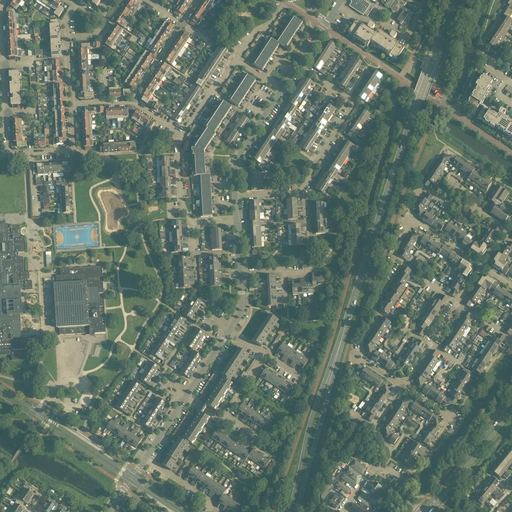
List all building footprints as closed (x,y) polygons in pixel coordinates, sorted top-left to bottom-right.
[(51,9),(56,0),(50,0),(47,6),(51,9)] [(56,0),(51,9),(56,11),(56,12),(60,5),(61,4),(58,2),(59,0),(56,0)] [(126,0),(128,1),(126,4),(136,10),(139,6),(130,0),(126,0)] [(176,0),(175,2),(174,3),(177,5),(185,10),(188,6),(180,0),(178,0),(176,0)] [(369,6),(370,5),(362,0),(353,0),(349,7),(363,16),(365,13),(368,15),(367,17),(373,8),(372,8),(369,6)] [(388,8),(393,0),(381,0),(381,1),(381,3),(382,3),(382,4),(385,5),(384,6),(388,9),(388,8)] [(395,12),(398,14),(398,15),(404,7),(405,5),(401,3),(402,2),(402,1),(401,0),(398,0),(397,0),(393,0),(388,8),(392,10),(391,11),(391,12),(392,13),(393,13),(394,13),(395,12)] [(9,6),(7,10),(12,11),(14,9),(16,10),(19,6),(11,1),(8,5),(9,6)] [(202,2),(199,7),(207,12),(210,14),(210,13),(211,12),(209,10),(210,8),(202,2)] [(123,6),(122,7),(133,15),(136,10),(126,4),(124,6),(123,6)] [(56,12),(56,11),(54,14),(58,18),(64,10),(61,8),(62,6),(60,5),(56,12)] [(181,14),(182,15),(185,10),(177,5),(174,10),(175,11),(173,13),(179,17),(181,14)] [(122,10),(120,13),(130,19),(133,15),(122,7),(121,9),(122,10)] [(199,7),(196,11),(204,17),(207,12),(199,7)] [(409,10),(404,7),(398,15),(398,14),(398,15),(398,18),(397,20),(399,21),(400,24),(405,28),(406,27),(409,23),(408,23),(411,18),(410,17),(413,13),(409,10)] [(501,10),(499,13),(501,15),(502,14),(503,15),(506,17),(509,19),(511,14),(504,9),(503,11),(501,10)] [(6,14),(6,20),(15,19),(15,14),(13,14),(12,11),(7,10),(7,14),(6,14)] [(196,11),(193,16),(201,21),(204,17),(196,11)] [(117,15),(116,16),(127,24),(130,19),(120,13),(118,15),(117,15)] [(124,29),(127,24),(116,16),(115,18),(116,19),(114,22),(124,29)] [(204,23),(201,21),(193,16),(190,21),(191,21),(189,24),(195,27),(196,25),(198,26),(200,23),(202,25),(203,24),(205,25),(207,23),(204,22),(204,23)] [(292,17),(290,21),(301,28),(303,30),(305,28),(302,26),(302,27),(301,26),(302,23),(303,23),(293,16),(292,17)] [(500,19),(499,21),(502,23),(502,24),(511,30),(511,29),(510,28),(511,25),(511,20),(509,19),(506,17),(504,20),(506,21),(505,22),(500,19)] [(165,22),(162,27),(170,32),(173,27),(172,27),(174,24),(169,21),(167,23),(165,22)] [(290,21),(287,25),(297,32),(299,29),(300,30),(299,31),(301,33),(303,31),(300,29),(301,28),(290,21)] [(392,57),(396,60),(404,49),(401,46),(400,48),(391,42),(391,41),(392,41),(394,40),(396,36),(392,33),(390,37),(389,37),(388,38),(384,35),(383,37),(380,34),(381,33),(378,31),(375,35),(374,34),(374,35),(375,35),(374,36),(369,32),(370,31),(372,31),(374,27),(370,24),(368,28),(367,28),(366,28),(362,26),(361,27),(358,25),(359,24),(356,22),(348,34),(352,36),(353,35),(355,37),(354,38),(365,45),(366,44),(368,46),(370,43),(374,46),(375,45),(377,46),(376,47),(387,54),(388,53),(393,56),(392,57)] [(498,22),(497,24),(501,27),(500,29),(499,28),(497,31),(505,36),(509,30),(510,31),(511,30),(502,24),(498,22)] [(50,25),(51,42),(60,41),(59,25),(58,25),(50,25)] [(112,30),(120,35),(123,31),(115,25),(112,30)] [(287,25),(284,30),(295,37),(295,36),(298,38),(299,36),(297,35),(296,36),(295,35),(297,32),(287,25)] [(167,37),(170,32),(162,27),(159,31),(167,37)] [(112,30),(109,34),(117,40),(120,35),(112,30)] [(284,30),(281,34),(291,40),(293,38),(294,38),(294,39),(296,41),(297,39),(295,37),(284,30)] [(159,31),(156,36),(164,41),(167,37),(159,31)] [(182,33),(179,38),(187,43),(190,38),(188,37),(190,35),(185,31),(183,34),(182,33)] [(491,33),(490,35),(493,37),(502,43),(503,43),(501,42),(505,36),(497,31),(495,33),(497,34),(496,36),(491,33)] [(109,34),(106,39),(114,44),(118,47),(121,42),(117,40),(109,34)] [(281,34),(278,38),(290,46),(290,45),(292,47),(293,45),(291,43),(291,44),(289,43),(291,40),(281,34)] [(156,36),(153,40),(161,46),(164,41),(156,36)] [(490,41),(488,44),(496,49),(500,43),(501,44),(502,43),(493,37),(493,38),(489,36),(488,38),(492,41),(491,42),(490,41)] [(179,38),(176,42),(184,48),(187,43),(179,38)] [(268,41),(267,43),(278,50),(279,50),(281,51),(282,49),(280,48),(279,49),(278,48),(279,45),(280,45),(276,42),(270,38),(269,39),(268,41)] [(276,42),(280,45),(279,45),(283,48),(285,49),(287,46),(289,47),(288,48),(290,49),(292,48),(289,46),(290,46),(278,38),(276,42)] [(111,49),(114,44),(106,39),(103,44),(111,49)] [(325,40),(326,41),(328,42),(326,45),(334,50),(335,48),(339,50),(340,48),(326,39),(325,40)] [(153,40),(150,45),(160,51),(161,49),(159,48),(161,46),(153,40)] [(51,42),(52,58),(61,57),(60,41),(51,42)] [(176,42),(173,47),(181,52),(184,48),(176,42)] [(267,43),(264,47),(274,53),(276,51),(277,52),(276,53),(279,54),(280,52),(278,51),(278,50),(267,43)] [(159,53),(160,51),(150,45),(147,49),(155,55),(157,52),(159,53)] [(230,58),(231,56),(226,53),(228,50),(220,45),(217,49),(230,58)] [(332,52),(334,50),(326,45),(324,48),(322,46),(321,48),(334,57),(336,55),(332,52)] [(173,47),(170,51),(178,57),(181,52),(173,47)] [(264,47),(261,51),(272,59),(273,58),(275,60),(276,58),(274,56),(273,57),(272,56),(274,53),(264,47)] [(322,51),(320,53),(328,59),(330,57),(333,59),(334,57),(321,48),(320,49),(322,51)] [(217,49),(214,54),(222,59),(224,56),(228,59),(230,58),(217,49)] [(17,52),(8,52),(8,58),(9,57),(10,61),(16,60),(16,57),(18,57),(21,57),(21,51),(17,52)] [(146,51),(143,56),(152,63),(154,61),(152,59),(154,57),(146,51)] [(166,53),(165,55),(175,61),(178,57),(170,51),(168,54),(166,53)] [(261,51),(258,55),(268,62),(270,59),(271,60),(271,61),(273,63),(274,61),(272,59),(261,51)] [(316,55),(315,56),(329,65),(330,63),(327,61),(328,59),(320,53),(318,56),(316,55)] [(221,62),(222,59),(214,54),(211,58),(224,66),(225,64),(221,62)] [(164,60),(172,66),(175,61),(165,55),(164,56),(166,58),(164,60)] [(258,55),(255,60),(267,67),(269,68),(271,66),(268,65),(267,66),(266,65),(268,62),(258,55)] [(143,56),(140,61),(148,66),(149,63),(151,65),(152,63),(143,56)] [(329,65),(315,56),(314,58),(316,59),(314,62),(323,67),(324,65),(327,68),(329,65)] [(362,63),(354,57),(351,62),(363,70),(365,68),(360,65),(362,63)] [(211,58),(209,62),(217,67),(218,65),(223,68),(224,66),(211,58)] [(255,60),(253,64),(263,71),(265,68),(266,68),(265,70),(267,71),(269,69),(266,68),(267,67),(255,60)] [(140,61),(137,65),(145,70),(148,66),(140,61)] [(215,70),(217,67),(209,62),(206,66),(218,75),(219,73),(215,70)] [(321,70),(323,67),(314,62),(312,65),(310,63),(309,65),(323,74),(325,72),(321,70)] [(358,69),(362,72),(363,70),(351,62),(348,66),(356,72),(358,69)] [(159,64),(157,66),(167,72),(170,68),(162,63),(160,65),(159,64)] [(137,65),(134,70),(142,75),(145,70),(137,65)] [(346,65),(343,69),(345,70),(358,79),(359,77),(355,74),(356,72),(348,66),(346,65)] [(158,69),(156,72),(164,77),(167,72),(157,66),(156,68),(158,69)] [(206,66),(203,71),(211,76),(213,74),(217,76),(218,75),(206,66)] [(134,70),(131,74),(139,79),(142,75),(134,70)] [(342,74),(350,80),(352,77),(357,80),(358,79),(345,70),(342,74)] [(367,72),(379,81),(382,76),(374,71),(372,73),(368,70),(367,72)] [(209,78),(211,76),(203,71),(200,75),(213,83),(214,81),(209,78)] [(9,73),(10,89),(20,88),(19,72),(17,72),(10,73),(9,73)] [(156,72),(153,76),(161,81),(164,77),(156,72)] [(376,85),(379,81),(367,72),(366,74),(370,77),(368,79),(376,85)] [(131,74),(128,79),(136,84),(139,79),(131,74)] [(246,74),(243,79),(254,86),(257,87),(258,86),(255,84),(255,85),(253,84),(255,81),(246,74)] [(353,85),(349,82),(350,80),(342,74),(340,79),(352,87),(353,85)] [(200,75),(197,79),(199,81),(205,85),(207,82),(211,85),(213,83),(200,75)] [(469,102),(468,104),(477,110),(479,106),(480,106),(483,108),(484,108),(484,109),(480,114),(477,118),(483,122),(488,125),(493,129),(494,129),(495,127),(500,130),(506,134),(511,137),(511,138),(511,122),(504,117),(505,114),(504,113),(504,112),(503,112),(501,111),(499,114),(498,113),(497,115),(484,106),(482,105),(490,93),(488,92),(491,86),(490,85),(492,81),(483,75),(479,80),(475,86),(477,87),(474,92),(471,98),(468,101),(469,102)] [(153,76),(150,81),(158,86),(161,81),(153,76)] [(304,76),(301,81),(309,86),(311,83),(314,86),(315,84),(304,76)] [(128,79),(125,83),(127,85),(126,87),(128,88),(130,90),(132,88),(133,88),(136,84),(128,79)] [(205,85),(199,81),(197,79),(194,83),(202,88),(202,89),(203,89),(205,85)] [(243,79),(240,83),(250,90),(252,87),(253,88),(252,89),(255,90),(256,88),(254,87),(254,86),(243,79)] [(347,86),(351,89),(352,87),(340,79),(337,83),(345,89),(347,86)] [(361,81),(374,89),(376,85),(368,79),(367,82),(362,79),(361,81)] [(147,85),(155,90),(158,86),(150,81),(147,85)] [(193,86),(191,88),(199,93),(201,90),(204,92),(205,90),(203,89),(202,89),(202,88),(194,83),(191,81),(189,83),(193,86)] [(308,89),(309,86),(301,81),(298,85),(310,92),(311,91),(308,89)] [(371,93),(374,89),(361,81),(360,83),(364,85),(363,88),(371,93)] [(240,83),(237,87),(248,95),(249,94),(251,96),(252,94),(250,92),(249,93),(248,92),(250,90),(240,83)] [(147,85),(144,90),(152,95),(155,90),(147,85)] [(298,85),(296,89),(305,96),(307,93),(308,94),(310,92),(298,85)] [(237,87),(234,92),(244,98),(246,95),(247,96),(247,97),(249,99),(250,97),(248,95),(237,87)] [(355,89),(368,98),(371,93),(363,88),(361,90),(357,87),(355,89)] [(12,105),(19,105),(21,105),(20,88),(10,89),(11,105),(12,105)] [(186,88),(185,90),(199,99),(199,98),(197,96),(199,93),(191,88),(190,90),(186,88)] [(296,89),(293,93),(304,101),(305,99),(307,97),(305,96),(296,89)] [(365,102),(368,98),(355,89),(354,91),(359,94),(357,97),(365,102)] [(144,90),(141,94),(142,95),(149,99),(152,95),(144,90)] [(187,94),(186,96),(194,101),(195,99),(198,100),(199,99),(185,90),(184,92),(187,94)] [(234,92),(231,96),(243,103),(245,104),(247,102),(244,101),(244,102),(242,101),(244,98),(234,92)] [(293,93),(290,98),(301,105),(303,103),(304,101),(293,93)] [(141,101),(149,106),(152,101),(149,99),(142,95),(141,97),(143,98),(141,101)] [(181,96),(179,98),(193,107),(194,106),(192,105),(194,101),(186,96),(184,98),(181,96)] [(231,96),(228,100),(238,107),(240,104),(242,105),(241,106),(243,107),(245,105),(242,104),(243,103),(231,96)] [(182,103),(180,105),(188,110),(190,107),(192,109),(193,107),(179,98),(178,100),(182,103)] [(290,98),(287,102),(289,103),(300,111),(298,109),(299,108),(301,105),(290,98)] [(152,101),(149,106),(157,111),(159,108),(161,110),(162,108),(152,101)] [(222,101),(219,106),(230,113),(233,114),(234,113),(231,111),(231,112),(230,111),(232,108),(222,101)] [(333,114),(336,109),(324,102),(323,104),(326,106),(324,108),(333,114)] [(289,103),(286,108),(294,113),(296,111),(299,113),(300,111),(289,103)] [(175,105),(174,107),(188,116),(188,114),(186,113),(188,110),(180,105),(179,107),(175,105)] [(219,106),(216,110),(226,117),(228,114),(229,115),(228,116),(231,117),(232,115),(230,114),(230,113),(219,106)] [(318,111),(330,118),(333,114),(324,108),(321,106),(320,109),(318,111)] [(124,107),(122,107),(123,119),(128,118),(128,116),(130,116),(132,110),(128,110),(128,109),(124,109),(124,107)] [(176,111),(175,113),(182,119),(184,116),(186,117),(188,116),(174,107),(172,109),(176,111)] [(360,113),(368,119),(370,117),(373,119),(375,117),(361,107),(359,109),(362,111),(360,113)] [(286,108),(283,112),(295,119),(296,118),(293,116),(294,113),(286,108)] [(131,119),(136,122),(143,112),(141,111),(139,113),(137,111),(136,112),(132,110),(130,116),(133,117),(131,119)] [(216,110),(213,114),(224,122),(225,121),(227,123),(228,121),(226,119),(225,120),(224,119),(226,117),(216,110)] [(317,116),(327,122),(330,118),(318,111),(317,113),(319,113),(317,116)] [(144,113),(143,112),(136,122),(140,125),(146,117),(143,115),(144,113)] [(293,121),(295,119),(283,112),(281,116),(289,122),(291,119),(293,121)] [(182,119),(175,113),(173,116),(170,113),(168,116),(182,125),(183,123),(180,122),(182,119)] [(367,121),(368,119),(360,113),(358,116),(356,115),(355,116),(369,125),(370,123),(367,121)] [(213,114),(210,119),(220,125),(222,122),(223,123),(223,124),(225,126),(226,124),(224,122),(213,114)] [(237,115),(236,117),(238,118),(238,119),(246,124),(249,120),(243,116),(241,114),(239,116),(237,115)] [(278,120),(289,128),(290,126),(287,124),(289,122),(281,116),(278,120)] [(314,117),(313,119),(316,121),(324,127),(327,122),(317,116),(315,118),(314,117)] [(367,128),(369,125),(355,116),(354,118),(356,119),(354,122),(363,127),(364,125),(367,128)] [(19,120),(19,117),(13,117),(13,120),(12,121),(12,126),(22,125),(21,120),(19,120)] [(140,125),(145,128),(152,118),(150,117),(148,119),(146,117),(140,125)] [(153,119),(152,118),(145,128),(150,131),(155,123),(152,121),(153,119)] [(235,118),(234,120),(236,121),(235,123),(243,128),(246,124),(238,119),(237,119),(235,118)] [(210,119),(207,123),(219,130),(221,131),(223,129),(220,128),(219,129),(218,128),(220,125),(210,119)] [(288,130),(289,128),(278,120),(275,125),(283,130),(285,128),(288,130)] [(313,126),(326,134),(327,132),(322,129),(324,127),(316,121),(313,126)] [(361,130),(363,127),(354,122),(352,125),(350,124),(349,125),(363,134),(364,132),(361,130)] [(207,123),(204,127),(206,128),(214,134),(215,134),(216,131),(218,132),(217,133),(219,134),(221,132),(218,131),(219,130),(207,123)] [(232,123),(230,125),(232,126),(232,127),(240,133),(243,128),(235,123),(234,125),(232,123)] [(275,125),(272,129),(280,135),(282,136),(285,132),(283,130),(275,125)] [(362,136),(363,134),(349,125),(348,126),(350,128),(348,131),(357,136),(358,134),(362,136)] [(230,126),(228,128),(230,129),(229,131),(237,137),(240,133),(232,127),(231,127),(230,126)] [(310,130),(318,135),(320,133),(325,136),(326,134),(313,126),(310,130)] [(206,128),(203,132),(214,140),(215,139),(217,141),(218,139),(216,138),(215,139),(214,138),(216,135),(215,134),(214,134),(206,128)] [(271,131),(269,133),(277,139),(279,136),(280,135),(272,129),(271,131)] [(307,134),(320,142),(321,141),(317,138),(318,135),(310,130),(307,134)] [(226,132),(225,134),(226,135),(227,136),(235,141),(237,137),(229,131),(228,133),(226,132)] [(355,138),(357,136),(348,131),(347,133),(344,132),(343,134),(357,143),(359,141),(355,138)] [(203,132),(200,137),(210,143),(212,141),(213,142),(215,144),(216,142),(214,140),(203,132)] [(277,139),(269,133),(267,136),(263,133),(262,135),(274,143),(277,139)] [(31,147),(34,146),(34,148),(40,147),(39,138),(39,134),(34,135),(34,140),(31,140),(31,147)] [(320,142),(307,134),(305,138),(313,144),(314,141),(319,144),(320,142)] [(224,135),(223,137),(225,138),(223,140),(224,140),(232,145),(235,141),(227,136),(226,136),(224,135)] [(271,148),(274,143),(262,135),(261,137),(265,140),(263,142),(271,148)] [(200,137),(197,141),(209,148),(211,149),(212,148),(210,146),(209,147),(208,146),(210,143),(200,137)] [(45,138),(39,138),(40,147),(45,147),(45,146),(49,146),(48,139),(45,140),(45,138)] [(302,143),(314,151),(315,149),(311,146),(313,144),(305,138),(302,143)] [(91,147),(93,147),(93,141),(83,142),(84,147),(85,147),(85,151),(91,150),(91,147)] [(193,149),(191,149),(192,152),(192,156),(193,161),(206,160),(206,159),(209,159),(209,157),(206,157),(206,159),(205,159),(205,155),(204,152),(205,150),(206,149),(207,150),(207,151),(209,152),(211,151),(208,149),(209,148),(197,141),(193,147),(193,149)] [(340,141),(339,143),(352,151),(354,147),(346,141),(345,144),(340,141)] [(269,152),(271,148),(263,142),(262,145),(257,142),(256,143),(269,152)] [(255,145),(259,148),(258,151),(266,156),(269,152),(256,143),(255,145)] [(309,150),(313,153),(314,151),(302,143),(299,147),(307,152),(309,150)] [(349,155),(352,151),(339,143),(338,144),(342,147),(341,150),(349,155)] [(103,144),(103,146),(100,147),(100,153),(104,153),(104,154),(109,153),(108,144),(103,144)] [(339,152),(335,149),(333,151),(346,159),(349,155),(341,150),(339,152)] [(263,160),(266,156),(258,151),(256,153),(252,150),(250,152),(263,160)] [(343,164),(346,159),(333,151),(332,153),(337,156),(335,158),(343,164)] [(260,165),(263,160),(250,152),(249,154),(254,157),(252,159),(258,163),(260,165)] [(450,163),(452,165),(456,158),(453,156),(452,157),(451,156),(447,157),(448,164),(450,163)] [(441,158),(439,161),(445,166),(447,164),(448,164),(447,157),(443,158),(442,159),(441,158)] [(333,161),(329,158),(328,160),(340,168),(343,164),(335,158),(333,161)] [(456,158),(452,165),(453,165),(452,166),(456,169),(461,161),(456,158)] [(337,173),(340,168),(328,160),(326,162),(331,164),(329,167),(331,169),(337,173)] [(439,161),(435,166),(443,171),(445,168),(445,167),(445,166),(439,161)] [(460,170),(461,171),(465,164),(461,161),(456,169),(459,171),(460,170)] [(71,172),(70,167),(68,167),(68,163),(62,164),(63,173),(68,173),(68,172),(71,172)] [(461,172),(465,175),(470,167),(465,164),(461,171),(462,171),(461,172)] [(435,166),(432,170),(439,175),(440,174),(441,174),(443,171),(435,166)] [(337,173),(331,169),(329,167),(328,169),(327,171),(335,177),(336,174),(337,173)] [(469,176),(470,176),(470,177),(474,171),(475,170),(470,167),(465,175),(468,177),(469,176)] [(432,170),(429,175),(437,180),(439,177),(439,176),(439,175),(432,170)] [(327,171),(324,176),(332,181),(333,179),(336,181),(338,179),(335,177),(327,171)] [(470,176),(466,181),(471,185),(478,174),(474,171),(470,177),(470,176)] [(471,185),(476,187),(483,177),(478,174),(471,185)] [(429,175),(426,180),(428,181),(425,186),(427,188),(431,183),(433,184),(434,183),(435,183),(437,180),(429,175)] [(324,176),(321,180),(332,187),(333,186),(330,184),(332,181),(324,176)] [(476,187),(480,190),(487,180),(483,177),(476,187)] [(331,189),(332,187),(321,180),(318,184),(326,190),(328,187),(331,189)] [(487,180),(480,190),(485,194),(486,193),(491,185),(492,183),(487,180)] [(325,192),(326,190),(318,184),(315,189),(321,193),(326,196),(327,194),(325,192)] [(492,203),(491,205),(492,205),(492,207),(491,208),(493,209),(490,213),(504,223),(511,211),(511,210),(502,204),(509,194),(497,186),(488,200),(492,203)] [(418,202),(418,203),(425,207),(426,206),(427,206),(431,200),(426,197),(424,199),(421,197),(418,202)] [(416,207),(417,212),(424,210),(424,209),(425,207),(418,203),(416,206),(417,206),(416,207)] [(60,209),(57,209),(58,214),(57,214),(57,216),(61,216),(61,214),(70,213),(70,208),(60,209)] [(424,212),(424,210),(417,212),(418,216),(419,217),(419,218),(422,220),(426,213),(424,212)] [(422,220),(426,223),(431,215),(428,213),(428,214),(426,213),(422,220)] [(435,217),(431,215),(426,223),(431,226),(435,219),(434,218),(435,217)] [(435,227),(436,228),(441,221),(436,218),(435,219),(431,226),(434,228),(435,227)] [(445,224),(441,221),(436,228),(437,229),(436,230),(440,232),(445,224)] [(24,252),(23,238),(19,239),(19,230),(12,230),(12,226),(11,226),(11,225),(5,225),(5,224),(0,224),(0,296),(4,296),(4,299),(12,298),(12,297),(14,297),(14,298),(21,298),(21,290),(25,289),(25,291),(32,290),(32,281),(27,281),(27,279),(29,279),(29,272),(24,272),(23,257),(18,257),(18,253),(24,252)] [(454,227),(449,224),(444,231),(446,231),(445,232),(448,235),(454,227)] [(452,236),(454,237),(458,230),(454,227),(448,235),(452,237),(452,236)] [(487,230),(485,233),(493,238),(496,234),(497,234),(499,232),(494,228),(492,231),(489,229),(488,230),(487,230)] [(454,238),(457,241),(463,233),(458,230),(454,237),(455,238),(454,238)] [(467,236),(463,233),(457,241),(461,243),(461,242),(462,243),(466,237),(467,237),(467,236)] [(484,237),(483,238),(490,243),(493,238),(485,233),(483,237),(484,237)] [(419,235),(415,235),(416,242),(418,242),(420,243),(424,236),(421,234),(421,235),(419,235)] [(409,237),(407,240),(414,244),(415,242),(416,242),(415,235),(411,236),(410,237),(409,237)] [(462,243),(461,245),(466,248),(470,241),(472,238),(468,235),(467,236),(467,237),(466,237),(462,243)] [(421,245),(424,247),(429,239),(424,236),(420,243),(421,244),(421,245)] [(487,248),(490,243),(483,238),(482,239),(481,239),(479,242),(486,247),(487,248)] [(434,242),(429,239),(424,247),(427,249),(428,248),(429,249),(434,242)] [(407,240),(404,244),(412,250),(414,246),(413,246),(414,244),(407,240)] [(471,242),(470,241),(466,248),(470,251),(471,250),(475,243),(472,241),(471,242)] [(430,251),(433,253),(438,245),(434,242),(429,249),(430,250),(430,251)] [(485,250),(486,247),(479,242),(478,245),(475,243),(471,250),(473,252),(472,253),(477,257),(478,255),(482,254),(483,255),(486,250),(485,250)] [(409,253),(412,250),(404,244),(401,249),(403,251),(407,254),(408,253),(408,252),(409,253)] [(504,245),(501,250),(508,255),(509,254),(511,250),(511,246),(508,244),(507,247),(504,245)] [(442,248),(438,245),(433,253),(436,255),(437,254),(438,255),(440,253),(439,253),(442,248)] [(440,255),(443,257),(448,249),(444,246),(442,248),(439,253),(440,253),(440,254),(440,255)] [(449,259),(450,258),(452,253),(453,253),(448,249),(443,257),(447,259),(449,259)] [(498,255),(506,260),(508,256),(507,256),(508,255),(501,250),(498,255)] [(403,251),(400,256),(405,260),(406,260),(409,262),(413,257),(408,253),(407,254),(403,251)] [(459,262),(461,259),(454,255),(452,253),(450,258),(451,259),(450,261),(450,262),(456,266),(457,266),(459,268),(461,263),(459,262)] [(504,262),(506,260),(498,255),(497,257),(495,256),(492,261),(493,262),(494,266),(493,268),(498,271),(499,269),(501,271),(507,264),(504,262)] [(462,262),(461,263),(459,268),(458,269),(460,271),(459,273),(466,278),(467,276),(469,277),(471,273),(472,272),(471,271),(470,267),(471,266),(466,262),(465,264),(462,262)] [(507,264),(501,271),(506,275),(507,273),(510,268),(510,267),(509,267),(510,266),(507,264)] [(95,337),(95,334),(106,334),(105,313),(100,313),(99,307),(104,307),(104,298),(99,298),(99,293),(104,293),(102,267),(60,269),(61,276),(56,276),(56,284),(55,284),(57,316),(58,328),(59,328),(59,335),(85,334),(85,336),(90,335),(95,337)] [(405,267),(401,272),(402,273),(408,276),(411,271),(405,267)] [(410,278),(408,276),(402,273),(399,277),(406,282),(407,281),(408,281),(410,278)] [(457,277),(457,278),(463,283),(466,278),(459,273),(456,277),(457,277)] [(405,283),(406,282),(399,277),(396,282),(397,283),(398,283),(404,287),(406,284),(405,283)] [(489,290),(494,283),(491,281),(492,280),(487,277),(486,278),(483,279),(481,278),(478,283),(479,284),(478,286),(485,291),(487,289),(489,290)] [(455,279),(453,282),(460,288),(463,283),(457,278),(456,280),(455,279)] [(457,292),(460,288),(453,282),(450,286),(451,286),(450,288),(453,289),(451,292),(456,295),(458,293),(457,292)] [(497,287),(498,287),(499,286),(494,282),(494,283),(489,290),(492,292),(493,291),(494,292),(497,287)] [(408,290),(404,287),(398,283),(397,283),(395,287),(405,294),(408,290)] [(485,291),(478,286),(477,286),(474,290),(481,295),(482,294),(483,294),(485,291)] [(395,287),(392,292),(402,299),(405,294),(395,287)] [(499,288),(498,287),(497,287),(494,292),(492,295),(496,297),(496,296),(497,297),(502,290),(499,288)] [(474,290),(471,295),(479,300),(481,297),(480,296),(481,295),(474,290)] [(501,301),(506,293),(502,290),(497,297),(498,298),(498,299),(501,301)] [(392,292),(389,296),(399,303),(402,299),(392,292)] [(511,296),(506,293),(501,301),(505,303),(505,302),(506,303),(511,296)] [(437,300),(444,304),(447,299),(441,295),(437,300)] [(477,303),(479,300),(471,295),(468,299),(467,299),(466,301),(471,305),(472,302),(475,304),(476,303),(477,303)] [(0,328),(2,328),(2,323),(10,322),(11,334),(7,334),(8,339),(21,338),(20,314),(22,314),(22,305),(21,302),(21,298),(14,298),(14,297),(12,297),(12,298),(4,299),(4,296),(0,296),(0,328)] [(191,296),(189,300),(191,301),(199,307),(200,305),(205,308),(206,306),(194,297),(191,296)] [(389,296),(386,301),(396,308),(399,303),(389,296)] [(441,308),(444,304),(437,300),(436,299),(433,304),(440,308),(440,307),(441,308)] [(188,306),(201,314),(202,312),(198,309),(199,307),(191,301),(188,306)] [(276,301),(267,302),(267,307),(271,307),(272,311),(282,310),(282,304),(277,304),(276,301)] [(386,301),(383,305),(393,312),(396,308),(386,301)] [(433,304),(430,308),(438,314),(440,310),(439,310),(440,308),(433,304)] [(389,316),(390,317),(393,312),(383,305),(380,310),(378,309),(376,311),(388,318),(389,316)] [(185,310),(193,316),(195,313),(199,316),(201,314),(188,306),(185,310)] [(428,307),(425,311),(434,317),(434,316),(435,317),(438,314),(430,308),(428,307)] [(185,310),(182,314),(195,323),(196,321),(192,318),(193,316),(185,310)] [(424,317),(432,323),(434,319),(433,319),(434,317),(425,311),(422,316),(424,317)] [(464,318),(460,322),(468,327),(470,324),(470,323),(470,322),(468,320),(469,319),(470,318),(464,314),(463,317),(464,318)] [(183,323),(184,321),(176,315),(173,320),(186,328),(187,326),(183,323)] [(270,316),(264,324),(272,329),(274,327),(277,329),(279,326),(275,324),(277,321),(278,322),(278,321),(269,315),(270,316)] [(424,317),(421,322),(428,326),(428,325),(429,326),(432,323),(424,317)] [(391,323),(383,318),(380,323),(387,327),(389,329),(390,327),(389,327),(391,323)] [(186,328),(173,320),(170,324),(179,329),(180,327),(184,330),(186,328)] [(7,334),(11,334),(10,322),(2,323),(2,328),(0,328),(0,355),(11,355),(12,361),(33,360),(32,351),(39,351),(38,343),(37,343),(36,336),(30,336),(31,337),(24,338),(21,338),(8,339),(7,334)] [(418,327),(419,327),(426,332),(428,328),(427,328),(428,326),(421,322),(418,327)] [(460,322),(457,327),(464,331),(465,330),(466,331),(468,327),(460,322)] [(380,323),(377,327),(385,333),(387,329),(386,329),(387,327),(380,323)] [(179,329),(170,324),(168,328),(180,337),(181,334),(177,332),(179,329)] [(264,324),(258,333),(266,338),(268,335),(272,338),(273,335),(270,332),(272,329),(264,324)] [(282,335),(287,327),(283,324),(277,334),(279,335),(280,334),(282,335)] [(165,327),(163,331),(165,332),(173,338),(175,336),(179,338),(180,337),(168,328),(165,327)] [(377,327),(374,332),(381,336),(382,335),(382,336),(385,333),(377,327)] [(419,327),(415,333),(422,337),(426,332),(419,327)] [(457,327),(454,331),(465,338),(468,333),(464,331),(457,327)] [(195,331),(194,333),(202,339),(203,336),(207,338),(208,336),(195,328),(193,330),(195,331)] [(454,331),(451,336),(458,340),(462,342),(465,338),(454,331)] [(173,338),(165,332),(162,337),(175,345),(176,343),(172,340),(173,338)] [(374,332),(371,336),(379,342),(381,338),(380,338),(381,336),(374,332)] [(189,336),(202,345),(203,343),(200,341),(202,339),(194,333),(192,336),(190,334),(189,336)] [(253,341),(252,341),(261,347),(261,346),(262,344),(266,346),(268,343),(264,341),(266,338),(258,333),(253,341)] [(190,340),(188,342),(196,347),(198,345),(201,347),(202,345),(189,336),(188,338),(190,340)] [(379,342),(371,336),(368,341),(375,345),(376,344),(376,345),(379,342)] [(451,336),(449,340),(456,345),(459,342),(458,342),(458,340),(451,336)] [(175,345),(162,337),(159,341),(167,346),(169,344),(173,347),(175,345)] [(494,338),(491,342),(498,347),(498,346),(499,346),(503,340),(498,337),(497,338),(496,339),(494,338)] [(414,345),(420,349),(419,349),(420,350),(424,344),(421,342),(418,340),(414,345)] [(456,345),(449,340),(445,345),(444,344),(443,347),(448,350),(449,349),(450,348),(452,350),(453,348),(454,349),(456,345)] [(167,346),(159,341),(156,345),(169,354),(170,352),(166,349),(167,346)] [(366,346),(367,350),(374,349),(373,348),(375,345),(368,341),(366,344),(367,345),(366,346)] [(183,345),(191,350),(196,353),(198,352),(195,350),(196,347),(188,342),(187,344),(185,343),(183,345)] [(491,342),(488,347),(495,352),(498,349),(497,348),(498,347),(491,342)] [(287,346),(283,343),(274,356),(276,357),(279,353),(282,355),(287,346)] [(417,354),(419,349),(420,349),(414,345),(413,344),(412,346),(411,345),(409,348),(417,354)] [(169,354),(156,345),(154,349),(162,355),(163,352),(168,355),(169,354)] [(291,349),(287,346),(282,355),(284,356),(281,360),(283,362),(291,349)] [(488,347),(485,351),(492,356),(492,355),(493,355),(495,352),(488,347)] [(414,358),(417,354),(409,348),(406,352),(407,352),(407,354),(414,358)] [(154,349),(151,354),(149,357),(153,359),(155,356),(163,362),(165,360),(160,357),(162,355),(154,349)] [(243,360),(247,363),(249,360),(245,358),(247,355),(248,356),(248,355),(239,349),(238,349),(239,350),(234,358),(241,363),(243,360)] [(288,359),(290,360),(296,352),(291,349),(283,362),(285,363),(288,359)] [(374,349),(367,350),(368,355),(369,355),(368,356),(372,358),(372,359),(376,352),(374,351),(374,349)] [(201,359),(203,360),(204,358),(196,353),(191,350),(190,351),(193,353),(191,356),(199,361),(201,359)] [(433,350),(429,356),(430,356),(436,360),(440,355),(440,354),(438,354),(433,350)] [(482,350),(479,353),(482,355),(482,356),(490,361),(492,358),(491,357),(492,356),(485,351),(485,352),(482,350)] [(300,355),(296,352),(290,360),(292,362),(289,366),(291,367),(300,355)] [(377,353),(376,352),(372,359),(372,358),(371,359),(376,362),(381,354),(378,352),(377,353)] [(380,363),(381,364),(386,357),(381,354),(376,362),(379,364),(380,363)] [(403,357),(411,363),(414,358),(407,354),(406,355),(405,354),(403,357)] [(296,364),(299,366),(304,358),(300,355),(291,367),(293,369),(296,364)] [(197,363),(199,361),(191,356),(189,358),(186,356),(185,358),(198,367),(200,365),(197,363)] [(430,356),(427,361),(435,366),(437,363),(438,363),(440,361),(438,360),(437,361),(436,360),(430,356)] [(482,356),(479,360),(486,365),(486,364),(487,364),(489,361),(482,356)] [(386,357),(381,364),(382,365),(382,366),(385,368),(390,360),(386,357)] [(407,367),(411,363),(403,357),(401,361),(401,363),(407,367)] [(197,369),(198,367),(185,358),(184,360),(187,362),(185,364),(193,370),(195,367),(197,369)] [(238,369),(241,371),(243,369),(239,366),(241,363),(234,358),(228,367),(236,372),(238,369)] [(308,361),(304,358),(299,366),(301,367),(298,372),(300,373),(308,361)] [(390,371),(394,364),(393,363),(394,362),(390,360),(385,368),(390,371)] [(479,360),(476,365),(484,370),(486,367),(485,366),(486,365),(479,360)] [(427,361),(424,365),(431,370),(432,371),(435,366),(427,361)] [(151,362),(148,367),(156,372),(157,370),(162,373),(163,370),(151,362)] [(405,370),(407,367),(401,363),(399,365),(398,365),(399,372),(403,371),(404,370),(405,370)] [(192,372),(193,370),(185,364),(184,366),(181,364),(180,366),(179,366),(193,375),(194,373),(192,372)] [(394,364),(390,371),(393,373),(394,372),(395,373),(399,372),(398,365),(396,365),(394,364)] [(421,370),(429,375),(431,372),(431,371),(431,370),(424,365),(421,370)] [(484,370),(476,365),(473,369),(479,374),(480,373),(481,373),(484,370)] [(181,370),(179,373),(188,378),(189,376),(191,377),(193,375),(179,366),(178,368),(181,370)] [(148,367),(145,371),(157,379),(159,377),(154,374),(156,372),(148,367)] [(232,377),(236,380),(238,377),(234,375),(236,372),(228,367),(222,375),(221,375),(225,377),(230,381),(231,381),(230,380),(232,377)] [(268,371),(269,369),(267,367),(258,381),(260,382),(262,379),(264,381),(270,372),(268,371)] [(364,380),(369,372),(362,367),(359,372),(361,374),(360,376),(362,376),(361,377),(364,380)] [(470,376),(471,374),(464,369),(462,371),(461,370),(458,375),(469,382),(472,377),(470,376)] [(418,375),(419,375),(425,379),(426,378),(427,378),(429,375),(421,370),(418,375)] [(145,371),(142,375),(150,380),(152,378),(156,381),(157,379),(145,371)] [(215,371),(209,380),(212,381),(211,382),(213,383),(219,373),(215,371)] [(242,384),(247,375),(245,374),(246,373),(244,372),(238,381),(242,384)] [(272,374),(270,372),(264,381),(267,382),(265,385),(267,386),(275,373),(274,372),(272,374)] [(369,372),(364,380),(368,382),(368,381),(369,382),(374,375),(369,372)] [(273,386),(278,378),(276,377),(277,374),(275,373),(267,386),(268,388),(270,384),(273,386)] [(139,380),(149,386),(151,388),(153,386),(148,383),(150,380),(142,375),(139,380)] [(374,375),(369,382),(371,382),(370,383),(373,386),(378,378),(374,375)] [(417,384),(424,383),(424,381),(425,379),(419,375),(416,378),(417,378),(417,380),(417,384)] [(469,382),(458,375),(455,379),(466,386),(469,382)] [(230,381),(225,377),(206,405),(215,411),(215,410),(231,385),(232,385),(228,382),(230,381)] [(281,380),(278,378),(273,386),(275,388),(273,391),(275,392),(284,379),(282,377),(281,380)] [(378,378),(373,386),(377,388),(377,387),(379,388),(383,381),(378,378)] [(275,392),(274,393),(276,394),(279,390),(281,392),(287,384),(285,382),(286,380),(284,379),(275,392)] [(466,386),(455,379),(452,384),(463,391),(466,386)] [(145,389),(132,381),(130,385),(138,391),(139,388),(144,391),(145,389)] [(383,381),(379,388),(381,389),(381,391),(388,389),(387,385),(386,384),(386,383),(383,381)] [(290,383),(289,385),(287,384),(281,392),(284,393),(282,396),(284,397),(282,399),(286,402),(290,395),(287,393),(293,384),(290,383)] [(424,383),(417,384),(418,388),(420,389),(419,390),(422,392),(426,385),(424,384),(424,383)] [(463,391),(452,384),(449,389),(453,391),(460,395),(463,391)] [(130,385),(127,390),(139,398),(141,396),(136,393),(138,391),(130,385)] [(426,385),(422,392),(427,395),(432,388),(428,385),(428,386),(426,385)] [(432,388),(427,395),(430,398),(430,397),(432,397),(436,390),(432,388)] [(388,389),(381,391),(381,392),(380,394),(386,398),(389,395),(388,395),(388,393),(388,389)] [(124,394),(132,399),(134,397),(138,400),(139,398),(127,390),(124,394)] [(436,390),(432,397),(433,398),(432,399),(436,401),(441,393),(436,390)] [(451,396),(458,401),(461,396),(460,395),(453,391),(451,394),(452,395),(451,396)] [(121,392),(119,396),(122,398),(121,398),(134,406),(135,404),(130,401),(132,399),(124,394),(121,392)] [(441,393),(436,401),(440,404),(445,398),(443,397),(444,396),(441,393)] [(387,398),(386,398),(380,394),(379,395),(378,395),(376,398),(384,403),(387,398)] [(167,407),(168,405),(155,396),(154,398),(157,400),(155,402),(163,408),(165,405),(167,407)] [(448,399),(450,405),(454,404),(455,403),(456,404),(458,401),(451,396),(450,398),(448,399)] [(119,402),(126,407),(128,405),(132,408),(134,406),(121,398),(119,402)] [(384,403),(376,398),(374,401),(374,402),(374,403),(381,408),(384,403)] [(445,398),(440,404),(444,406),(444,405),(445,406),(450,405),(448,399),(447,399),(445,398)] [(411,409),(415,402),(412,400),(411,401),(410,400),(406,401),(407,408),(409,408),(411,409)] [(406,408),(407,408),(406,401),(402,402),(401,403),(400,403),(398,406),(404,410),(406,408)] [(119,402),(116,407),(128,415),(129,413),(125,410),(126,407),(119,402)] [(162,410),(163,408),(155,402),(154,405),(151,403),(149,405),(162,413),(164,411),(162,410)] [(381,408),(374,403),(373,402),(370,407),(377,412),(378,410),(378,411),(381,408)] [(411,411),(415,413),(420,405),(415,402),(411,409),(412,410),(411,411)] [(239,413),(242,415),(247,407),(242,404),(234,416),(236,418),(239,413)] [(161,415),(162,413),(149,405),(148,407),(151,409),(150,411),(158,416),(159,414),(161,415)] [(420,415),(424,408),(420,405),(415,413),(418,415),(419,414),(420,415)] [(404,410),(398,406),(394,410),(402,416),(404,412),(404,410)] [(251,410),(247,407),(242,415),(244,416),(241,421),(243,422),(251,410)] [(373,419),(374,417),(377,413),(376,413),(377,412),(370,407),(367,412),(369,413),(368,416),(373,419)] [(420,417),(424,419),(429,411),(424,408),(420,415),(421,416),(420,417)] [(183,441),(188,444),(189,443),(192,445),(193,444),(192,444),(208,419),(209,420),(209,419),(202,414),(203,413),(198,410),(196,412),(200,415),(183,441)] [(255,412),(251,410),(243,422),(245,423),(248,419),(250,420),(255,412)] [(400,419),(402,416),(394,410),(391,415),(398,419),(399,418),(400,419)] [(156,418),(158,416),(150,411),(148,413),(145,411),(144,413),(157,422),(158,420),(156,418)] [(429,421),(433,415),(434,414),(429,411),(424,419),(427,421),(428,420),(429,421)] [(260,415),(255,412),(250,420),(252,422),(250,426),(251,428),(260,415)] [(155,423),(157,422),(144,413),(143,415),(146,417),(144,419),(152,424),(153,422),(155,423)] [(264,418),(260,415),(251,428),(253,429),(256,425),(259,426),(264,418)] [(258,432),(259,433),(260,433),(261,432),(265,426),(268,421),(270,418),(266,415),(264,418),(259,426),(261,428),(260,428),(258,432)] [(398,419),(391,415),(388,419),(396,425),(399,421),(398,421),(398,419)] [(431,422),(431,424),(438,423),(437,418),(436,418),(437,417),(433,415),(429,421),(431,422)] [(111,421),(104,432),(108,435),(110,432),(118,420),(116,418),(113,423),(111,421)] [(150,427),(152,424),(144,419),(142,422),(139,420),(138,422),(151,430),(152,428),(150,427)] [(394,428),(396,425),(388,419),(385,424),(386,424),(392,429),(393,427),(394,428)] [(110,432),(114,435),(120,427),(117,425),(120,421),(118,420),(110,432)] [(432,425),(430,427),(437,432),(439,429),(438,428),(439,427),(438,423),(431,424),(432,425)] [(122,429),(120,427),(114,435),(119,438),(127,425),(125,424),(122,429)] [(392,429),(386,424),(384,427),(385,428),(384,429),(385,433),(391,432),(391,431),(392,429)] [(119,438),(123,440),(128,433),(126,431),(129,427),(127,425),(119,438)] [(179,426),(173,435),(177,437),(183,428),(181,427),(179,426)] [(428,428),(426,431),(434,437),(437,432),(430,427),(429,429),(428,428)] [(218,429),(209,442),(211,443),(213,440),(215,442),(221,434),(219,432),(220,430),(218,429)] [(131,434),(128,433),(123,440),(127,443),(135,431),(134,430),(131,434)] [(127,443),(131,446),(137,438),(135,437),(138,432),(135,431),(127,443)] [(426,431),(423,436),(430,441),(431,439),(432,440),(434,437),(426,431)] [(392,434),(391,432),(385,433),(385,438),(387,438),(386,439),(389,441),(394,435),(392,434)] [(223,435),(221,434),(215,442),(218,443),(216,446),(218,448),(226,435),(224,433),(223,435)] [(139,440),(137,438),(131,446),(136,449),(144,436),(142,435),(139,440)] [(228,436),(226,435),(218,448),(220,449),(222,446),(224,447),(229,439),(227,438),(228,436)] [(395,436),(394,435),(389,441),(389,442),(394,445),(399,437),(395,435),(395,436)] [(429,442),(430,441),(423,436),(420,441),(428,446),(430,442),(429,442)] [(174,448),(182,453),(184,450),(187,453),(189,450),(185,448),(187,445),(188,446),(189,445),(188,444),(183,441),(179,439),(180,440),(174,448)] [(231,441),(229,439),(224,447),(227,449),(225,452),(226,453),(235,440),(233,439),(231,441)] [(237,442),(235,440),(226,453),(228,454),(230,451),(233,453),(238,445),(236,444),(237,442)] [(419,452),(422,448),(412,441),(409,445),(419,452)] [(240,447),(238,445),(233,453),(235,455),(233,458),(235,459),(243,446),(241,445),(240,447)] [(419,452),(409,445),(406,450),(416,457),(419,452)] [(245,447),(243,446),(235,459),(237,460),(239,457),(241,459),(246,451),(244,449),(245,447)] [(168,457),(176,462),(178,459),(182,461),(183,459),(180,456),(182,453),(174,448),(168,457)] [(254,448),(252,451),(252,452),(245,461),(247,463),(249,460),(251,461),(257,454),(254,452),(256,450),(254,448)] [(248,452),(246,451),(241,459),(243,460),(241,463),(243,465),(245,461),(252,452),(252,451),(250,450),(248,452)] [(416,457),(406,450),(403,454),(413,461),(416,457)] [(189,464),(195,454),(191,451),(184,462),(186,463),(186,462),(189,464)] [(257,454),(251,461),(254,463),(252,466),(254,467),(262,454),(260,453),(259,455),(257,454)] [(264,456),(262,454),(254,467),(256,469),(258,466),(260,467),(265,459),(263,458),(264,456)] [(413,461),(403,454),(400,459),(401,460),(400,462),(407,467),(408,465),(410,466),(413,461)] [(511,459),(506,455),(503,459),(511,466),(511,463),(511,459)] [(176,470),(178,467),(174,465),(176,462),(168,457),(163,465),(162,464),(162,465),(171,471),(171,470),(172,467),(176,470)] [(262,473),(271,460),(269,459),(267,461),(265,459),(260,467),(262,469),(260,472),(262,473)] [(511,466),(503,459),(499,463),(507,470),(508,468),(511,470),(511,466)] [(354,460),(350,467),(362,475),(365,470),(358,465),(360,463),(354,460)] [(499,463),(496,468),(508,478),(510,475),(505,472),(507,470),(499,463)] [(184,480),(186,481),(189,477),(191,478),(197,470),(192,467),(184,480)] [(360,476),(348,468),(345,473),(356,481),(360,476)] [(508,478),(496,468),(492,472),(500,478),(502,476),(506,480),(508,478)] [(201,473),(197,470),(191,478),(193,480),(191,484),(193,485),(201,473)] [(201,473),(193,485),(195,487),(197,483),(200,484),(205,476),(201,473)] [(343,475),(339,480),(352,489),(356,484),(343,475)] [(210,479),(205,476),(200,484),(202,486),(199,490),(201,491),(210,479)] [(492,478),(489,482),(496,488),(499,485),(500,486),(502,484),(499,482),(498,483),(492,478)] [(210,479),(201,491),(203,492),(206,488),(208,490),(214,482),(210,479)] [(381,491),(368,481),(364,488),(377,497),(381,491)] [(218,484),(214,482),(208,490),(211,491),(208,495),(210,497),(218,484)] [(350,491),(338,482),(334,487),(347,496),(350,491)] [(496,488),(489,482),(485,486),(493,492),(494,491),(496,488)] [(21,493),(22,494),(31,500),(34,494),(30,491),(31,489),(24,484),(22,487),(24,488),(21,493)] [(218,484),(210,497),(212,498),(214,494),(217,496),(222,487),(218,484)] [(322,493),(321,498),(324,500),(332,488),(330,486),(328,485),(322,493)] [(485,486),(482,490),(489,497),(492,493),(493,495),(495,493),(494,491),(493,492),(485,486)] [(216,501),(218,502),(218,503),(224,494),(227,490),(222,487),(217,496),(219,497),(216,501)] [(486,501),(487,500),(489,497),(482,490),(479,488),(476,492),(478,495),(486,501)] [(375,498),(365,490),(361,495),(371,504),(375,498)] [(343,499),(335,493),(328,503),(335,509),(343,499)] [(28,505),(31,500),(22,494),(19,499),(16,497),(14,500),(16,501),(21,504),(23,502),(28,505)] [(218,503),(218,502),(215,507),(217,508),(220,504),(223,505),(228,497),(224,494),(218,503)] [(488,501),(487,500),(486,501),(478,495),(475,499),(474,499),(472,501),(480,507),(485,502),(486,503),(488,501)] [(368,505),(357,496),(354,500),(359,504),(358,506),(366,511),(368,508),(367,507),(368,505)] [(224,511),(232,500),(228,497),(223,505),(225,507),(222,511),(223,511),(224,511)] [(52,504),(47,500),(41,509),(45,511),(48,511),(50,510),(52,511),(57,504),(53,502),(52,504)] [(232,500),(224,511),(226,511),(229,509),(231,511),(236,503),(232,500)] [(16,501),(11,508),(16,511),(22,511),(24,510),(20,507),(21,504),(16,501)] [(232,511),(236,511),(241,506),(236,503),(231,511),(232,511)]
